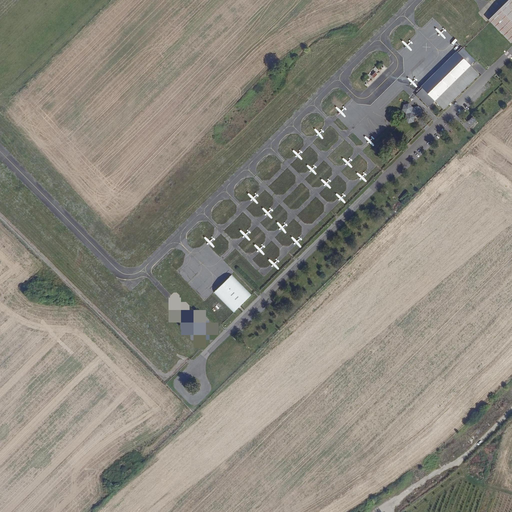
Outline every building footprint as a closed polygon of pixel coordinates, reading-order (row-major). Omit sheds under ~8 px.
[(511,41),(511,0),(507,0),(488,19),(490,22),(511,42),(511,41)] [(481,74),(472,64),(476,60),(464,47),(459,52),(458,51),(423,86),(424,87),(417,94),(430,107),(436,101),(444,109),(481,74)] [(422,110),(419,107),(414,108),(409,104),(405,105),(403,110),(403,111),(407,114),(407,115),(406,120),(409,123),(413,121),(415,117),(417,115),(420,115),(422,110)] [(477,122),(473,119),(468,124),(471,127),(477,122)] [(233,275),(215,293),(235,313),(253,295),(233,275)] [(215,328),(197,310),(194,313),(183,324),(179,328),(197,346),(215,328)]
